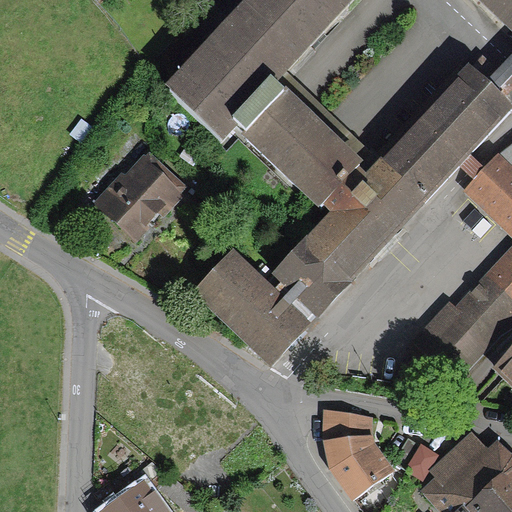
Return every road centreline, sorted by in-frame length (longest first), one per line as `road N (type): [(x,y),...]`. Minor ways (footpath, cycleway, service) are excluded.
road 1 (residential): [(511,429),(310,400),(268,408)]
road 2 (residential): [(77,511),(87,278)]
road 3 (unclassified): [(87,278),(192,340),(268,408)]
road 4 (unclassified): [(268,408),(335,511)]
